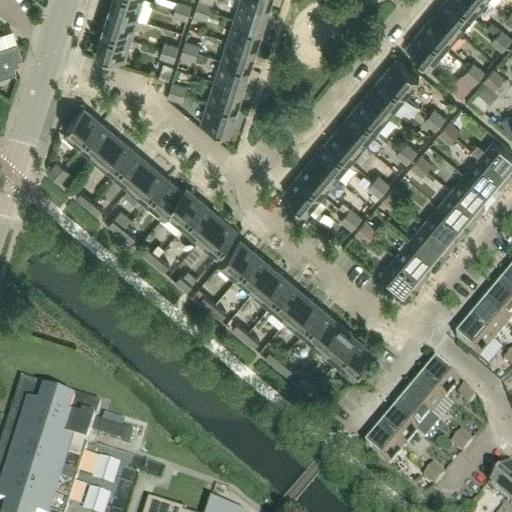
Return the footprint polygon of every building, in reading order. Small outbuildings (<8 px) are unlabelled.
[(138,19),(143,0),(112,0),(109,10),(138,19)] [(157,0),(152,0),(150,15),(170,19),(173,3),(157,0)] [(201,0),(198,0),(196,8),(211,12),(213,4),(201,0)] [(263,29),(269,8),(244,0),(240,0),(234,19),(263,29)] [(472,15),(453,0),(445,0),(435,13),(458,32),(472,15)] [(485,0),(453,0),(472,15),(485,0)] [(177,1),(175,8),(189,13),(192,5),(177,1)] [(186,21),(189,13),(175,8),(172,17),(186,21)] [(208,21),(211,12),(196,8),(193,16),(208,21)] [(131,40),(138,19),(109,10),(102,31),(131,40)] [(458,32),(435,13),(421,29),(444,49),(458,32)] [(256,49),(263,29),(234,19),(227,40),(256,49)] [(444,49),(421,29),(407,46),(430,66),(444,49)] [(511,38),(501,29),(496,36),(507,45),(511,38)] [(124,61),(131,40),(102,31),(96,52),(124,61)] [(501,51),(507,45),(496,36),(490,42),(501,51)] [(185,40),(183,48),(196,53),(199,45),(185,40)] [(249,70),(256,49),(227,40),(221,61),(249,70)] [(164,42),(161,50),(176,54),(178,46),(164,42)] [(16,60),(21,58),(16,43),(0,48),(0,78),(15,73),(13,66),(18,64),(16,60)] [(194,61),(196,53),(183,48),(180,56),(194,61)] [(173,62),(176,54),(161,50),(159,58),(173,62)] [(419,78),(396,59),(382,76),(405,95),(419,78)] [(243,91),(249,70),(221,61),(214,82),(243,91)] [(169,79),(173,65),(163,62),(159,75),(169,79)] [(473,62),(467,68),(479,78),(484,71),(473,62)] [(474,84),(479,78),(467,68),(462,75),(474,84)] [(493,68),(488,74),(499,84),(505,77),(493,68)] [(494,90),(499,84),(488,74),(483,81),(486,84),(494,90)] [(405,95),(382,76),(368,92),(391,112),(405,95)] [(172,82),(170,89),(184,94),(186,86),(172,82)] [(236,111),(243,91),(214,82),(208,102),(236,111)] [(486,84),(472,100),(484,110),(498,93),(494,90),(486,84)] [(181,102),(184,94),(170,89),(167,97),(181,102)] [(377,128),(391,112),(368,92),(354,109),(377,128)] [(229,133),(236,111),(208,102),(201,124),(229,133)] [(81,145),(100,122),(83,108),(64,131),(81,145)] [(433,108),(428,115),(440,124),(445,118),(433,108)] [(377,128),(354,109),(340,125),(363,145),(370,136),(377,128)] [(434,130),(440,124),(428,115),(423,121),(434,130)] [(449,121),(443,127),(454,137),(460,130),(449,121)] [(98,159),(117,136),(100,122),(81,145),(98,159)] [(349,161),(363,145),(340,125),(326,142),(349,161)] [(449,143),(454,137),(443,127),(438,134),(449,143)] [(114,173),(134,150),(117,136),(98,159),(114,173)] [(511,173),(508,170),(511,164),(511,155),(493,140),(485,150),(477,144),(472,151),(479,157),(507,181),(511,175),(511,173)] [(349,161),(326,142),(312,159),(335,178),(349,161)] [(406,142),(400,148),(411,158),(417,151),(406,142)] [(406,164),(411,158),(400,148),(395,154),(406,164)] [(131,187),(150,164),(134,150),(114,173),(131,187)] [(420,154),(415,161),(426,170),(432,164),(420,154)] [(507,181),(479,157),(465,174),(488,193),(496,184),(501,189),(507,181)] [(335,178),(312,159),(298,175),(321,195),(335,178)] [(421,177),(426,170),(415,161),(410,167),(421,177)] [(47,173),(53,178),(63,167),(56,162),(47,173)] [(148,201),(167,178),(150,164),(131,187),(148,201)] [(69,172),(63,167),(53,178),(60,184),(69,172)] [(488,193),(465,174),(451,191),(479,214),(485,207),(480,203),(488,193)] [(321,195),(298,175),(284,192),(307,212),(321,195)] [(378,175),(372,181),(384,191),(389,184),(378,175)] [(164,215),(167,211),(184,192),(183,191),(167,178),(148,201),(164,215)] [(379,197),(384,191),(372,181),(367,187),(379,197)] [(393,187),(388,194),(399,203),(404,196),(393,187)] [(184,225),(203,202),(186,188),(183,191),(184,192),(167,211),(184,225)] [(75,198),(86,207),(92,200),(81,190),(75,198)] [(479,214),(451,191),(437,207),(460,227),(468,217),(473,222),(479,214)] [(393,210),(399,203),(388,194),(382,200),(393,210)] [(103,209),(92,200),(86,207),(97,216),(103,209)] [(201,240),(220,217),(203,202),(184,225),(201,240)] [(350,207),(345,214),(356,224),(362,217),(350,207)] [(460,227),(437,207),(423,224),(451,247),(457,240),(452,236),(460,227)] [(351,230),(356,224),(345,214),(339,220),(351,230)] [(218,254),(237,231),(220,217),(201,240),(218,254)] [(108,225),(119,234),(124,228),(125,227),(114,218),(108,225)] [(365,221),(360,227),(371,236),(376,230),(365,221)] [(451,247),(423,224),(409,240),(432,260),(440,250),(445,255),(451,247)] [(366,243),(371,236),(360,227),(354,233),(366,243)] [(124,228),(119,234),(130,243),(135,237),(130,232),(124,228)] [(238,277),(257,254),(240,240),(221,263),(238,277)] [(432,260),(409,240),(395,257),(423,281),(430,273),(424,269),(432,260)] [(141,253),(152,262),(158,255),(147,246),(141,253)] [(254,291),(274,268),(257,254),(238,277),(254,291)] [(169,264),(158,255),(152,262),(163,271),(169,264)] [(423,281),(395,257),(381,274),(404,293),(412,283),(417,288),(423,281)] [(271,305),(290,282),(274,268),(254,291),(271,305)] [(511,273),(505,282),(500,278),(493,285),(511,300),(511,273)] [(175,282),(186,291),(191,284),(180,275),(175,282)] [(288,319),(307,296),(290,282),(271,305),(288,319)] [(511,320),(511,300),(493,285),(487,292),(493,297),(485,306),(508,325),(511,320)] [(198,301),(209,310),(215,303),(204,294),(198,301)] [(304,333),(324,310),(307,296),(288,319),(304,333)] [(226,312),(215,303),(209,310),(220,319),(226,312)] [(508,325),(485,306),(477,315),(472,311),(465,318),(494,342),(508,325)] [(321,347),(340,324),(324,310),(304,333),(321,347)] [(494,342),(465,318),(460,325),(465,330),(456,340),(479,359),(494,342)] [(231,329),(242,339),(248,332),(237,323),(231,329)] [(337,361),(357,338),(340,324),(321,347),(337,361)] [(259,342),(248,332),(242,339),(254,348),(259,342)] [(354,375),(374,352),(357,338),(337,361),(354,375)] [(264,357),(275,366),(280,360),(269,351),(264,357)] [(459,382),(436,363),(436,364),(431,359),(424,367),(430,371),(422,380),(445,400),(459,382)] [(292,369),(280,360),(275,366),(286,375),(292,369)] [(297,385),(309,394),(314,387),(303,378),(297,385)] [(0,448),(0,511),(65,511),(91,432),(95,420),(100,404),(22,379),(9,421),(3,439),(0,448)] [(445,400),(422,380),(414,390),(409,385),(403,393),(431,416),(445,400)] [(309,394),(319,403),(324,396),(320,392),(314,387),(309,394)] [(458,395),(469,404),(475,398),(463,388),(458,395)] [(431,416),(403,393),(397,400),(402,404),(394,414),(417,433),(431,416)] [(417,433),(394,414),(386,423),(381,418),(375,426),(403,450),(417,433)] [(125,429),(95,420),(91,432),(121,442),(125,429)] [(403,450),(375,426),(369,433),(374,437),(365,447),(388,467),(403,450)] [(461,431),(456,438),(467,447),(473,441),(461,431)] [(462,454),(467,447),(456,438),(450,444),(462,454)] [(433,464),(428,471),(439,480),(445,474),(433,464)] [(508,501),(511,496),(511,465),(510,464),(491,487),(508,501)] [(434,486),(439,480),(428,471),(423,477),(434,486)] [(125,486),(118,505),(136,511),(143,493),(125,486)] [(242,511),(243,511),(211,501),(207,511),(185,511),(149,500),(144,511),(242,511)]
